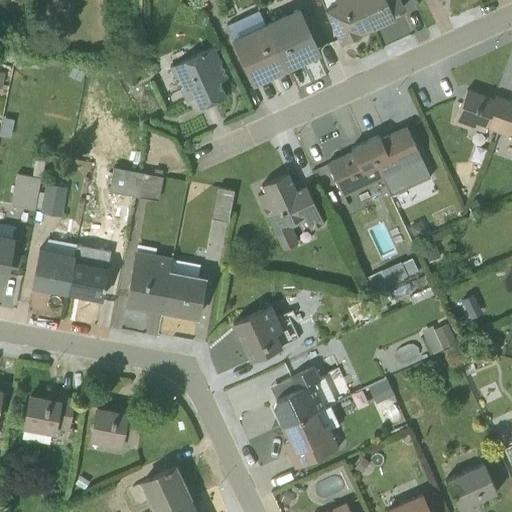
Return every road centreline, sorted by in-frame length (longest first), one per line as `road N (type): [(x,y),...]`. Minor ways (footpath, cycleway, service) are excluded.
road 1 (residential): [(0,332),(174,368),(195,388),(252,511)]
road 2 (residential): [(205,151),(511,16)]
